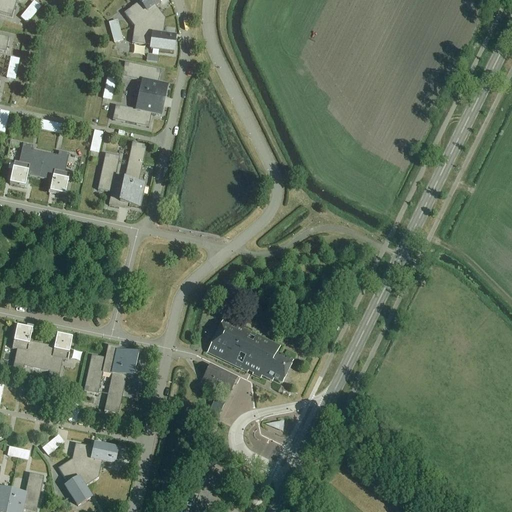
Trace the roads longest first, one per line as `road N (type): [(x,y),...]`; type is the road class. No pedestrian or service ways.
road 1 (secondary): [(275,511),(511,31)]
road 2 (residential): [(211,0),(212,46),(277,186),(268,218),(230,251)]
road 3 (residential): [(178,0),(185,60),(148,233)]
road 4 (residential): [(133,511),(168,349)]
road 5 (residential): [(0,201),(137,231)]
road 6 (residential): [(168,349),(183,294),(230,251)]
